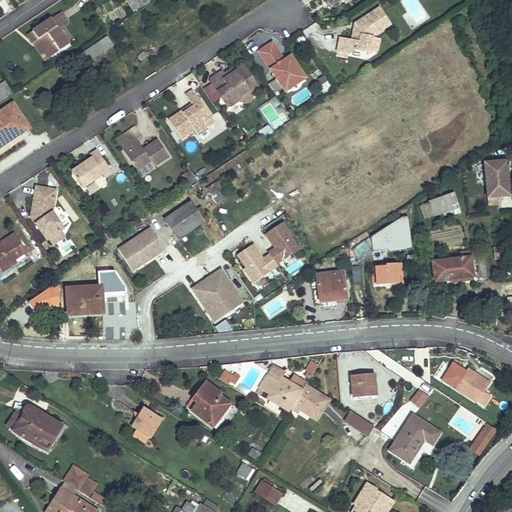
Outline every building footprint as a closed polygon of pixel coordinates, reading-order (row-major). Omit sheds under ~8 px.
[(149,0),(130,0),(137,10),(150,1),(149,0)] [(344,0),(323,0),(329,10),(344,0)] [(351,39),(338,38),(336,52),(370,56),(372,36),(390,27),(380,7),(353,21),(351,39)] [(61,12),(28,34),(34,43),(39,40),(50,57),(69,45),(58,27),(67,21),(61,12)] [(375,38),(371,50),(377,52),(380,39),(375,38)] [(39,40),(34,43),(45,60),(50,57),(39,40)] [(306,81),(290,55),(284,59),(272,41),(255,52),(283,95),(306,81)] [(99,42),(77,57),(82,66),(105,51),(99,42)] [(212,79),(211,82),(227,107),(231,108),(239,102),(239,97),(249,91),(252,92),(258,88),(244,67),(241,67),(235,71),(236,73),(227,79),(224,75),(222,72),(212,79)] [(231,70),(224,75),(227,79),(236,73),(235,71),(231,70)] [(252,92),(249,91),(239,97),(239,102),(246,104),(252,100),(252,92)] [(182,112),(170,120),(182,139),(194,131),(196,135),(208,127),(204,121),(210,117),(193,92),(186,96),(192,105),(194,107),(184,114),(182,112)] [(13,104),(0,112),(0,146),(29,127),(13,104)] [(194,107),(192,105),(182,112),(184,114),(194,107)] [(204,121),(208,127),(214,123),(210,117),(204,121)] [(141,136),(135,128),(122,136),(128,144),(136,139),(141,136)] [(128,144),(122,136),(116,141),(121,149),(136,171),(151,161),(154,167),(168,157),(158,140),(146,148),(148,150),(145,153),(143,150),(136,139),(128,144)] [(92,158),(96,163),(102,159),(97,150),(90,154),(92,158)] [(96,163),(92,158),(83,164),(84,166),(82,168),(81,166),(72,172),(83,188),(103,175),(106,178),(112,173),(107,165),(102,159),(96,163)] [(507,161),(485,163),(488,198),(488,205),(499,204),(499,197),(510,196),(507,161)] [(32,186),(29,219),(45,244),(54,245),(64,239),(65,231),(54,214),(57,189),(32,186)] [(454,192),(447,195),(452,208),(453,208),(459,206),(454,192)] [(445,198),(430,202),(433,210),(447,205),(445,198)] [(191,202),(165,219),(179,239),(205,222),(191,202)] [(262,257),(253,244),(234,256),(251,283),(302,251),(283,222),(263,234),(273,249),(262,257)] [(131,274),(165,252),(149,227),(115,250),(131,274)] [(15,234),(0,244),(0,268),(2,272),(12,265),(10,262),(14,259),(27,250),(15,234)] [(408,234),(397,234),(399,251),(409,251),(408,234)] [(458,258),(432,262),(434,282),(463,278),(463,274),(475,273),(473,257),(468,257),(458,258)] [(376,268),(373,270),(373,276),(376,275),(377,284),(394,283),(394,274),(397,274),(396,264),(388,265),(387,268),(376,268)] [(213,325),(244,304),(221,268),(189,289),(213,325)] [(343,272),(317,275),(320,299),(334,298),(335,301),(346,299),(343,272)] [(101,287),(67,289),(67,301),(70,300),(71,315),(103,313),(101,287)] [(217,333),(229,330),(227,321),(215,324),(217,333)] [(485,392),(490,384),(445,357),(433,378),(484,409),(492,396),(485,392)] [(315,364),(309,373),(313,375),(319,367),(315,364)] [(274,366),(268,376),(278,382),(282,377),(284,373),(274,366)] [(235,374),(230,381),(235,385),(240,377),(235,374)] [(374,374),(352,376),(353,387),(351,387),(352,397),(354,397),(354,398),(376,397),(374,374)] [(268,376),(260,388),(270,395),(269,398),(282,407),(284,404),(292,409),(293,406),(303,390),(290,382),(282,377),(278,382),(268,376)] [(294,376),(290,382),(303,390),(306,387),(307,385),(294,376)] [(206,385),(199,394),(202,396),(197,403),(192,400),(187,407),(213,428),(231,404),(206,385)] [(303,390),(293,406),(300,411),(316,421),(329,402),(306,387),(303,390)] [(419,390),(410,401),(419,409),(429,397),(419,390)] [(198,393),(192,400),(197,403),(202,396),(199,394),(198,393)] [(231,404),(213,428),(216,430),(235,407),(231,404)] [(284,404),(282,407),(289,412),(291,409),(292,409),(284,404)] [(142,408),(131,426),(137,429),(149,437),(151,439),(163,420),(142,408)] [(47,453),(64,427),(45,416),(42,421),(25,410),(22,415),(15,411),(5,425),(12,429),(11,432),(14,434),(15,433),(47,453)] [(350,412),(345,420),(369,436),(375,428),(350,412)] [(412,415),(396,441),(416,454),(421,448),(416,445),(421,437),(425,440),(433,444),(440,433),(412,415)] [(481,456),(497,430),(485,423),(469,449),(481,456)] [(149,437),(137,429),(133,436),(145,443),(149,437)] [(421,437),(416,445),(421,448),(425,440),(421,437)] [(396,441),(390,451),(410,464),(416,454),(396,441)] [(253,449),(249,455),(258,460),(261,454),(253,449)] [(244,464),(238,473),(247,478),(252,470),(244,464)] [(87,476),(74,467),(64,482),(65,482),(77,490),(78,490),(87,476)] [(265,478),(256,493),(275,506),(282,495),(272,488),(274,484),(265,478)] [(65,482),(61,488),(74,496),(77,490),(65,482)] [(367,483),(354,505),(355,507),(361,510),(359,511),(382,511),(385,508),(389,510),(393,502),(376,491),(377,490),(367,483)] [(511,487),(509,490),(502,497),(498,502),(494,507),(500,511),(509,511),(511,509),(511,487)] [(61,488),(46,511),(97,511),(98,511),(61,488)] [(95,493),(91,499),(101,505),(105,500),(95,493)]
